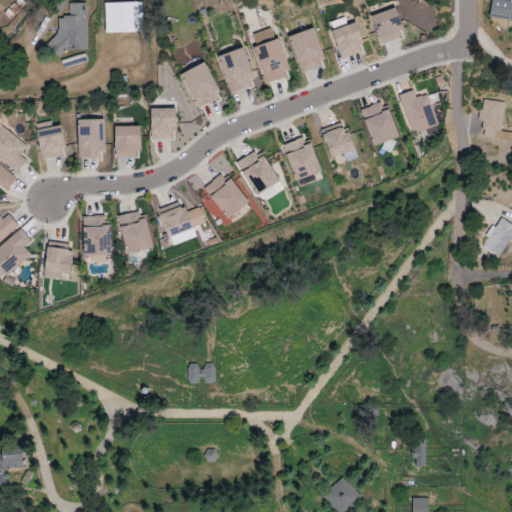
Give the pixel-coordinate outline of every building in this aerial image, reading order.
[(511,2),(495,0),(491,0),(489,18),(511,20),(511,2)] [(142,2),(104,4),(105,34),(143,33),(142,2)] [(85,3),(68,4),(68,17),(54,18),(54,51),(86,51),(85,3)] [(399,30),(402,30),(397,9),(373,15),(380,44),(401,39),(399,30)] [(330,22),(341,59),(365,52),(356,23),(347,26),(345,18),(330,22)] [(279,38),(274,39),(271,29),(251,35),(266,84),(290,77),(279,38)] [(289,37),(301,74),(325,66),(314,29),(289,37)] [(255,86),(243,48),(218,57),(230,94),(255,86)] [(196,109),(221,99),(206,63),(181,73),(196,109)] [(398,96),(413,135),(438,125),(426,94),(416,98),(413,91),(398,96)] [(398,138),(385,101),(360,110),(373,147),(398,138)] [(151,109),(151,139),(176,139),(176,109),(151,109)] [(104,120),(77,121),(78,159),(104,158),(104,120)] [(60,126),(52,128),(50,121),(34,125),(42,161),(67,155),(60,126)] [(321,130),(331,159),(343,155),(345,162),(357,158),(349,132),(344,133),(341,123),(321,130)] [(115,157),(140,157),(139,127),(115,128),(115,157)] [(299,188),(315,181),(313,176),(321,173),(306,136),(282,146),(299,188)] [(279,184),(262,150),(238,162),(254,196),(279,184)] [(0,186),(5,191),(16,179),(0,165),(0,186)] [(225,219),(248,205),(228,173),(205,187),(225,219)] [(196,238),(193,228),(205,224),(200,208),(184,213),(181,203),(158,209),(169,247),(196,238)] [(144,211),(117,218),(126,255),(153,249),(144,211)] [(0,241),(18,226),(8,214),(2,220),(0,218),(0,241)] [(110,254),(109,216),(82,217),(83,255),(110,254)] [(509,240),(511,241),(511,225),(499,217),(485,238),(487,239),(482,246),(498,257),(509,240)] [(0,269),(7,277),(31,255),(23,247),(31,240),(20,228),(0,246),(0,269)] [(43,278),(63,281),(64,274),(70,275),(74,248),(48,245),(43,278)] [(412,467),(425,467),(425,442),(413,442),(412,467)] [(6,469),(24,468),(24,451),(0,452),(0,486),(7,486),(6,469)] [(346,511),(361,496),(342,478),(323,498),(337,511),(346,511)] [(428,511),(428,499),(412,499),(411,511),(428,511)]
